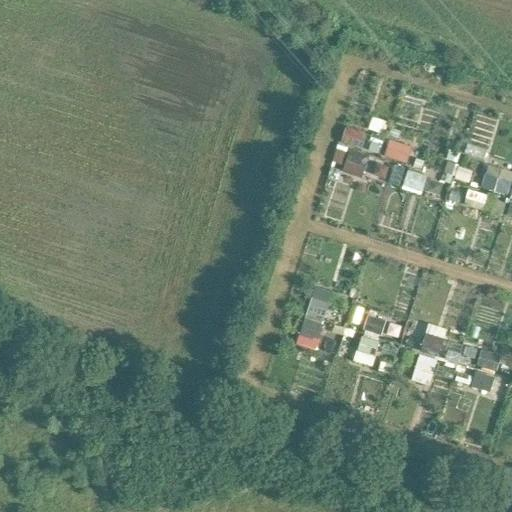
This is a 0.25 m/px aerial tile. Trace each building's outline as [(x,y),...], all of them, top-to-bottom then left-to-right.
[(373,115),(369,126),(380,130),(384,119),(373,115)] [(343,123),(340,137),(358,143),(365,130),(343,123)] [(390,128),(388,136),(399,139),(402,131),(390,128)] [(383,136),(371,132),(366,148),(378,152),(383,136)] [(411,145),(389,138),(387,146),(384,153),(406,160),(411,145)] [(368,152),(348,148),(341,169),(361,174),(368,152)] [(459,151),(449,148),(446,157),(456,160),(459,151)] [(506,149),(503,149),(497,151),(495,157),(497,162),(503,164),(508,163),(510,159),(511,155),(508,151),(506,149)] [(424,159),(415,157),(413,164),(422,166),(424,159)] [(473,167),(447,159),(443,172),(469,181),(473,167)] [(376,161),(373,173),(385,176),(388,165),(376,161)] [(511,174),(511,169),(487,162),(479,184),(506,193),(511,174)] [(394,163),(388,181),(398,184),(404,166),(394,163)] [(421,172),(408,168),(402,186),(421,193),(422,188),(427,174),(421,172)] [(443,180),(427,174),(422,188),(439,193),(443,180)] [(474,190),(464,188),(459,203),(481,210),(486,194),(474,190)] [(493,197),(489,209),(502,213),(506,200),(493,197)] [(322,292),(314,289),(299,336),(317,343),(332,295),(322,292)] [(365,304),(351,301),(345,320),(359,324),(365,304)] [(398,323),(367,311),(364,327),(397,337),(398,323)] [(333,323),(332,330),(353,335),(355,328),(333,323)] [(498,351),(422,330),(418,349),(474,366),(470,381),(489,386),(498,351)] [(339,337),(325,332),(317,354),(332,359),(339,337)] [(378,345),(361,340),(354,363),(371,368),(378,345)] [(384,343),(382,352),(396,356),(398,347),(384,343)] [(437,363),(419,358),(411,382),(428,388),(437,365),(437,363)] [(380,359),(376,370),(388,374),(392,363),(380,359)] [(437,365),(434,372),(452,377),(454,370),(437,365)] [(511,385),(495,381),(491,394),(509,400),(511,391),(511,385)]
